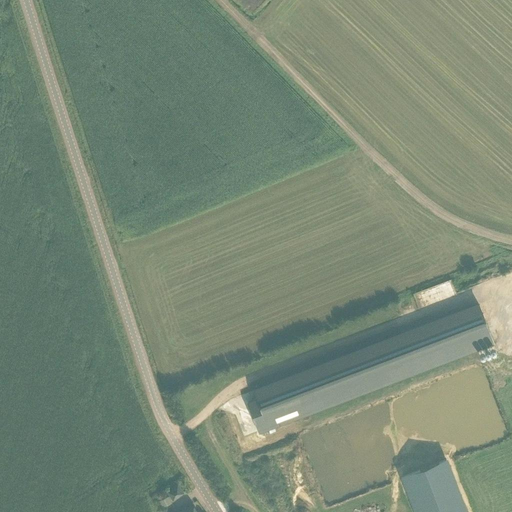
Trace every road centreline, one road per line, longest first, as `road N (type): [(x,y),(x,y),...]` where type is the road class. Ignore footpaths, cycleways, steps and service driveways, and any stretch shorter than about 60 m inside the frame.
road 1 (tertiary): [(215,511),(155,402),(25,0)]
road 2 (track): [(216,0),(416,200),(447,221),(511,243)]
